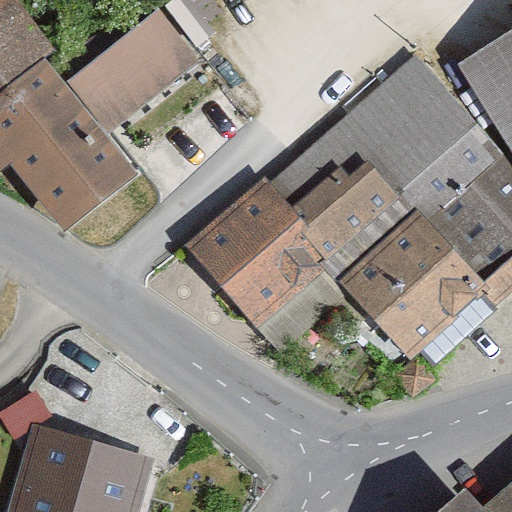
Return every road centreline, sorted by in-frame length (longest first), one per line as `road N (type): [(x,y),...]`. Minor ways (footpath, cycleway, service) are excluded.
road 1 (residential): [(405,0),(94,300)]
road 2 (residential): [(338,464),(94,300)]
road 3 (residential): [(511,402),(338,464)]
